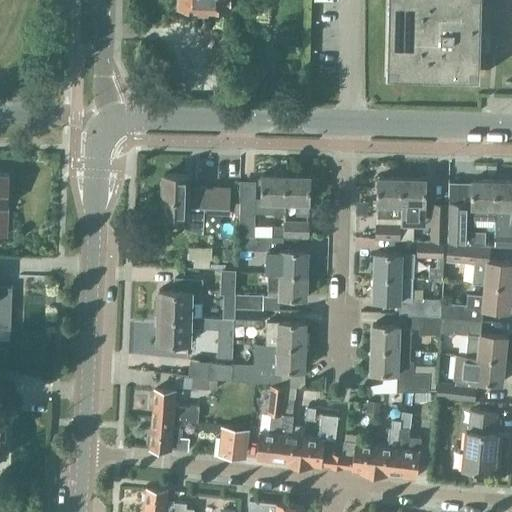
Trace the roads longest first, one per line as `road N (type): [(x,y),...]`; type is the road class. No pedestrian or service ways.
road 1 (tertiary): [(103,124),(96,141),(84,455)]
road 2 (residential): [(334,486),(84,455)]
road 3 (tertiary): [(103,124),(341,124)]
road 4 (residential): [(339,361),(341,124)]
road 5 (residential): [(511,508),(334,486)]
road 6 (tertiary): [(341,124),(511,129)]
road 7 (residential): [(103,124),(106,0)]
